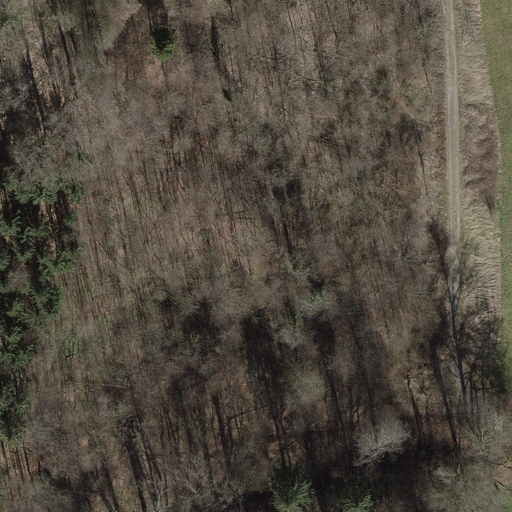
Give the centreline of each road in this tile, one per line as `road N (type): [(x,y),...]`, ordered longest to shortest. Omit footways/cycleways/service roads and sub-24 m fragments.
road 1 (track): [(478,415),(316,427),(121,465),(65,481),(9,511)]
road 2 (track): [(442,0),(450,56),(454,370),(478,415)]
